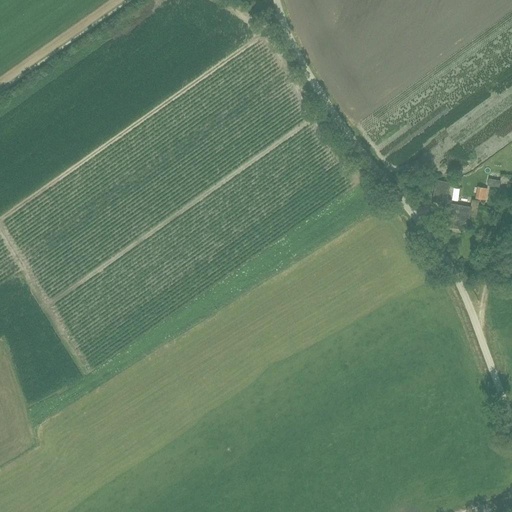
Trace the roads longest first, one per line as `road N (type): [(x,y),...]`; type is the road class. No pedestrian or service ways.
road 1 (unclassified): [(511,424),(444,256),(323,100),(276,0)]
road 2 (track): [(0,83),(118,0)]
road 3 (track): [(511,205),(477,328)]
